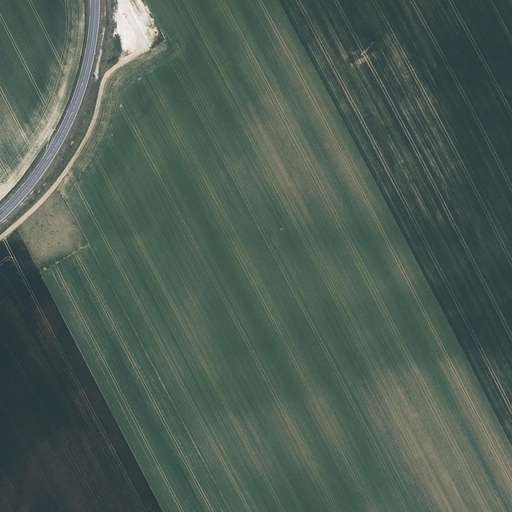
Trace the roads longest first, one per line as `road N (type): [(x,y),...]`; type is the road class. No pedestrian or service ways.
road 1 (track): [(120,0),(149,47),(108,69),(74,156),(0,235)]
road 2 (secondary): [(0,216),(52,152),(77,103),(95,0)]
